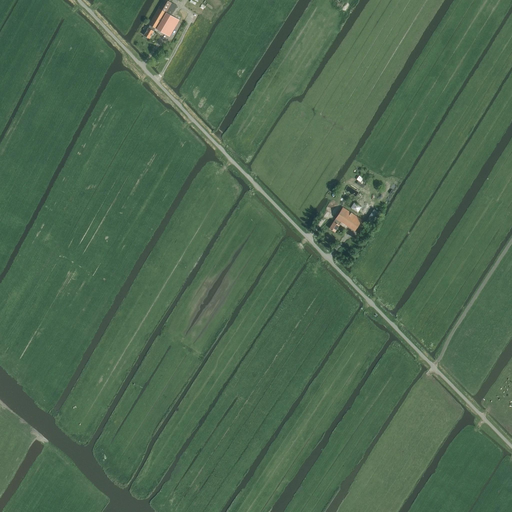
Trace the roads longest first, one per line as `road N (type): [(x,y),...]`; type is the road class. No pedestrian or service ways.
road 1 (unclassified): [(78,0),(511,447)]
road 2 (track): [(392,445),(428,372),(511,244)]
